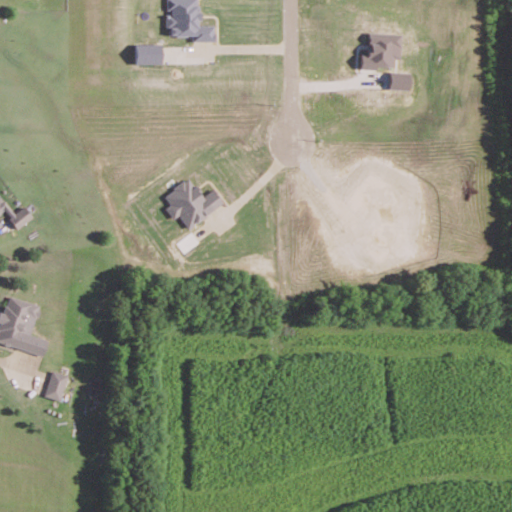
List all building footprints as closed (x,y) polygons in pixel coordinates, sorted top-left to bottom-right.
[(214,40),(214,24),(198,24),(197,0),(165,0),(166,35),(190,35),(191,40),(214,40)] [(360,52),(359,66),(393,68),(394,57),(399,58),(400,33),(368,32),(367,52),(360,52)] [(134,63),(160,63),(160,43),(134,43),(134,63)] [(387,88),(407,89),(408,72),(388,71),(387,88)] [(163,194),(169,204),(165,207),(172,218),(178,214),(186,227),(222,203),(212,188),(201,196),(188,177),(163,194)] [(16,228),(32,216),(23,205),(13,213),(0,195),(0,211),(3,210),(16,228)] [(0,342),(42,354),(47,338),(30,334),(38,303),(5,294),(0,313),(0,342)] [(59,400),(67,374),(51,369),(43,395),(59,400)]
